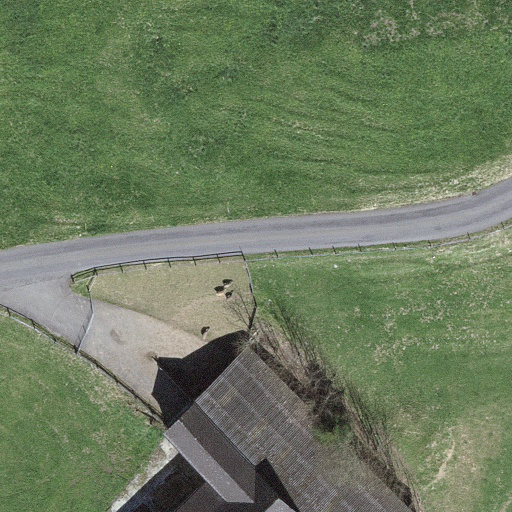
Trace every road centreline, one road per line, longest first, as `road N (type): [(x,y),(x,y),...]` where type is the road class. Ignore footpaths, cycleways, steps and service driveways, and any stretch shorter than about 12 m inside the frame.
road 1 (residential): [(511,184),(404,217),(0,263)]
road 2 (track): [(12,262),(167,380)]
